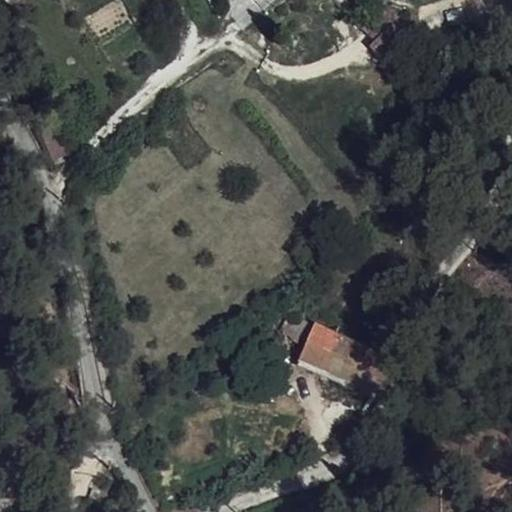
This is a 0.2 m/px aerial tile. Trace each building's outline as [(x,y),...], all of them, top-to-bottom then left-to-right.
[(247,0),(249,4),(259,9),(266,0),(247,0)] [(381,20),(383,11),(367,2),(346,16),(361,39),(354,44),(370,69),(400,49),(381,20)] [(43,118),(29,122),(42,150),(55,142),(43,118)] [(390,359),(307,327),(301,346),(324,357),(320,371),(377,395),(390,359)] [(324,357),(301,346),(297,361),(320,371),(324,357)]
